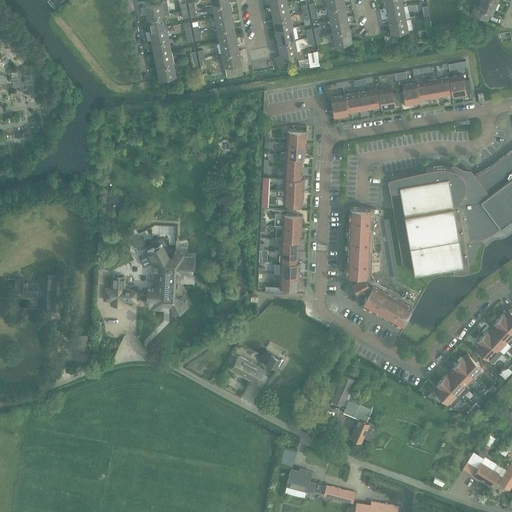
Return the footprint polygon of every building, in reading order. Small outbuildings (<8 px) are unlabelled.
[(384,0),(386,9),(403,5),(401,0),(384,0)] [(492,0),(480,0),(478,7),(492,13),(497,2),(492,0)] [(167,1),(145,5),(147,18),(164,14),(169,13),(167,1)] [(232,14),(229,2),(212,6),(215,18),(232,14)] [(290,16),(288,3),(271,7),(273,19),(290,16)] [(347,17),(345,4),(328,8),(330,20),(347,17)] [(405,17),(403,5),(386,9),(389,21),(405,17)] [(474,6),(471,14),(487,20),(490,13),(492,14),(492,13),(478,7),(474,6)] [(181,11),(177,12),(179,19),(188,17),(187,10),(181,11)] [(150,30),(166,27),(164,14),(147,18),(150,30)] [(217,30),(234,27),(232,14),(215,18),(217,30)] [(273,19),(276,31),(293,28),(290,16),(273,19)] [(330,20),(333,32),(350,29),(347,17),(330,20)] [(391,33),(408,30),(405,17),(389,21),(391,33)] [(192,22),(194,35),(200,34),(197,21),(192,22)] [(150,30),(152,42),(169,39),(166,27),(150,30)] [(217,30),(219,42),(237,39),(234,27),(217,30)] [(278,43),(295,40),(293,28),(276,31),(278,43)] [(335,44),(352,41),(350,29),(333,32),(335,44)] [(154,54),(171,51),(169,39),(152,42),(154,54)] [(222,54),(239,51),(237,39),(219,42),(222,54)] [(298,53),(295,40),(278,43),(281,56),(298,53)] [(308,51),(309,59),(300,60),(300,66),(320,64),(318,50),(308,51)] [(154,54),(157,66),(173,63),(171,51),(154,54)] [(242,64),(239,51),(222,54),(224,67),(242,64)] [(159,79),(176,76),(173,63),(157,66),(159,79)] [(211,82),(210,76),(203,77),(202,74),(199,74),(200,85),(204,84),(204,83),(211,82)] [(451,77),(451,76),(450,76),(453,93),(453,96),(466,93),(463,80),(462,75),(451,77)] [(450,76),(438,78),(441,95),(453,93),(450,76)] [(430,97),(441,95),(438,78),(427,80),(430,97)] [(427,80),(415,82),(418,99),(430,97),(427,80)] [(419,102),(418,99),(415,82),(414,83),(402,85),(406,104),(419,102)] [(382,108),(395,106),(391,87),(380,89),(379,89),(382,106),(382,108)] [(379,89),(367,91),(370,108),(382,106),(379,89)] [(367,91),(356,93),(359,110),(370,108),(367,91)] [(347,112),(359,110),(356,93),(344,95),(347,112)] [(343,95),(331,97),(335,116),(348,114),(347,112),(344,95),(343,95)] [(286,142),(305,143),(306,131),(286,129),(286,142)] [(305,156),(305,143),(286,142),(285,153),(285,155),(302,156),(305,156)] [(390,190),(401,259),(403,263),(406,266),(409,268),(413,268),(414,273),(453,266),(453,270),(459,271),(464,270),(467,269),(468,266),(468,263),(474,263),(475,263),(475,257),(476,251),(478,246),(482,242),(482,241),(481,241),(480,236),(487,234),(493,231),(499,226),(500,227),(511,218),(511,149),(474,175),(473,173),(471,173),(470,171),(467,170),(465,171),(464,173),(464,175),(463,176),(462,174),(456,170),(450,167),(443,166),(436,166),(425,168),(426,169),(428,179),(399,184),(400,189),(390,190)] [(302,156),(285,155),(284,166),(302,167),(302,156)] [(301,178),(302,167),(284,166),(283,178),(301,178)] [(284,179),(283,190),(303,191),(304,179),(301,178),(283,178),(284,179)] [(302,204),(303,191),(283,190),(282,203),(302,204)] [(346,273),(357,274),(371,274),(374,208),(350,207),(346,273)] [(302,215),(282,214),(281,226),(301,227),(302,215)] [(301,240),(301,227),(281,226),(281,238),(280,238),(280,239),(298,240),(301,240)] [(298,251),(298,240),(280,239),(280,250),(298,251)] [(105,288),(104,300),(111,300),(111,304),(123,305),(123,301),(137,302),(137,299),(147,300),(147,303),(153,303),(153,307),(162,308),(162,302),(171,302),(175,311),(188,305),(183,295),(183,293),(180,293),(181,285),(178,285),(173,284),(173,275),(179,276),(181,276),(181,269),(191,269),(192,257),(182,257),(182,253),(174,252),(174,257),(167,256),(161,244),(147,251),(148,253),(139,258),(144,268),(153,264),(153,267),(156,267),(156,275),(155,275),(155,276),(156,276),(156,282),(155,282),(155,283),(156,283),(155,289),(148,289),(147,294),(138,293),(138,290),(124,289),(124,277),(112,276),(112,288),(105,288)] [(280,250),(279,262),(297,262),(298,251),(280,250)] [(299,263),(297,262),(279,262),(280,262),(279,274),(299,275),(299,263)] [(56,284),(62,284),(63,264),(57,264),(56,275),(39,274),(39,283),(23,282),(15,282),(14,295),(38,296),(38,304),(55,305),(56,284)] [(278,287),(298,288),(299,275),(279,274),(278,287)] [(361,290),(368,293),(375,281),(371,274),(357,274),(356,281),(352,283),(357,292),(361,290)] [(402,324),(413,302),(375,281),(368,293),(363,302),(402,324)] [(505,311),(499,317),(511,329),(511,312),(508,309),(506,312),(505,311)] [(511,329),(499,317),(493,324),(494,325),(492,327),(509,344),(511,341),(511,329)] [(489,329),(488,329),(483,335),(501,353),(502,352),(498,349),(506,341),(509,344),(492,327),(489,329)] [(111,329),(99,332),(101,342),(113,340),(111,329)] [(90,353),(86,352),(86,348),(87,336),(73,335),(72,354),(74,354),(74,360),(90,361),(90,353)] [(477,342),(475,345),(493,362),(501,353),(483,335),(477,341),(477,342)] [(464,355),(458,361),(474,376),(482,367),(467,353),(465,356),(464,355)] [(231,369),(256,383),(263,369),(238,355),(231,369)] [(266,364),(275,369),(280,360),(271,355),(266,364)] [(453,368),(451,371),(469,388),(469,387),(466,384),(474,376),(458,361),(452,368),(453,368)] [(448,373),(442,379),(460,396),(469,388),(451,371),(448,373)] [(310,373),(302,391),(316,398),(320,390),(333,395),(331,401),(346,407),(343,412),(359,418),(350,437),(361,442),(363,437),(370,440),(376,425),(373,424),(367,421),(372,410),(360,405),(363,397),(353,393),(358,382),(354,380),(354,379),(341,374),(340,379),(333,376),(330,383),(324,380),(310,373)] [(452,406),(460,396),(442,379),(436,385),(436,386),(434,389),(452,406)] [(511,398),(501,409),(511,420),(511,398)] [(281,461),(293,465),(297,450),(285,447),(281,461)] [(496,478),(500,481),(503,476),(498,474),(499,473),(481,462),(473,475),(479,479),(480,478),(491,486),(496,478)] [(503,476),(500,481),(499,483),(507,488),(511,479),(511,462),(507,470),(503,476)] [(291,469),(287,485),(313,491),(315,483),(309,481),(311,472),(304,470),(304,472),(291,469)] [(324,494),(353,502),(355,492),(326,484),(324,494)] [(356,502),(354,511),(397,511),(398,505),(381,503),(380,506),(356,502)]
